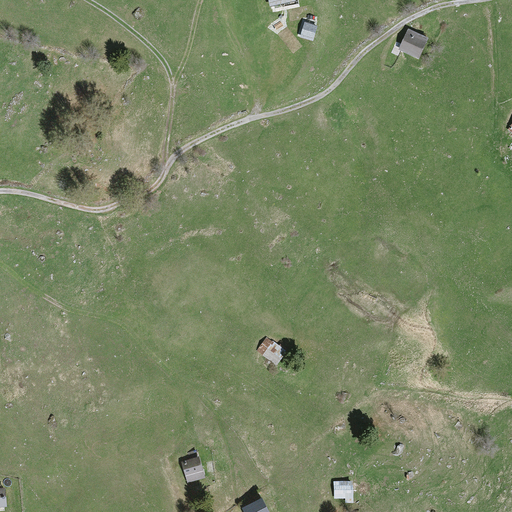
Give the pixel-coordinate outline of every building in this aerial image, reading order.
[(302,0),(273,0),(277,12),(304,6),(302,0)] [(435,41),(413,31),(404,53),(426,62),(435,41)] [(313,33),(302,32),(301,42),(312,43),(313,33)] [(270,339),(260,353),(283,368),(292,353),(270,339)] [(203,458),(185,464),(192,486),(211,480),(203,458)] [(357,482),(334,483),(335,497),(349,496),(349,505),(358,505),(357,482)] [(7,490),(0,490),(0,509),(9,509),(7,490)] [(274,511),(269,502),(250,511),(274,511)]
